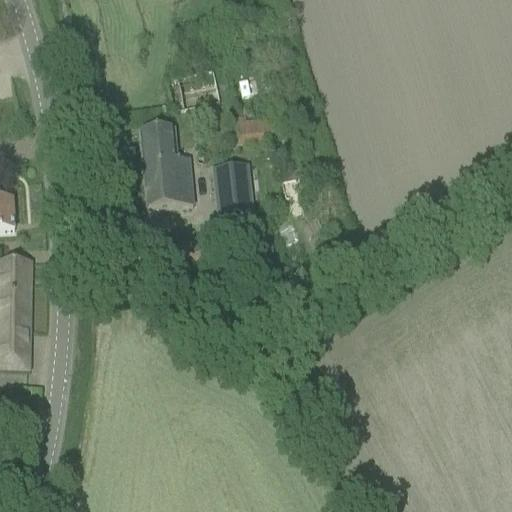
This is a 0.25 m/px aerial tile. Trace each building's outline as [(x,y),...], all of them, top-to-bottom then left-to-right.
[(213,77),(166,87),(173,118),(220,108),(213,77)] [(235,120),(238,151),(279,147),(276,115),(267,116),(267,123),(245,126),(245,119),(235,120)] [(172,135),(158,136),(138,138),(145,217),(191,212),(187,165),(175,166),(172,135)] [(245,174),(213,177),(219,225),(251,221),(245,174)] [(280,185),(284,207),(294,205),(295,206),(314,202),(312,195),(322,193),(319,177),(280,185)] [(0,237),(13,237),(11,205),(0,205),(0,237)] [(214,244),(170,253),(151,257),(158,293),(221,280),(214,244)] [(0,375),(6,375),(26,376),(28,269),(0,268),(0,375)]
